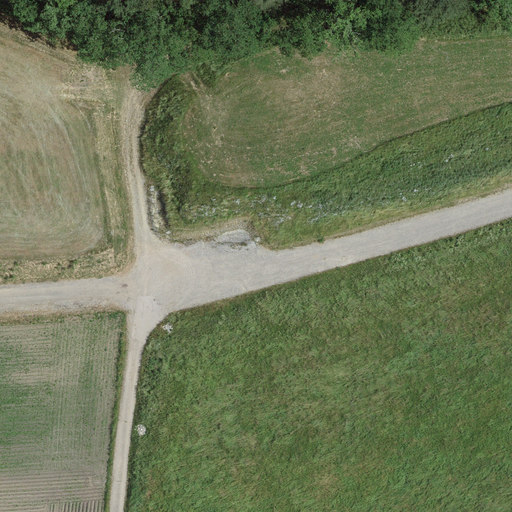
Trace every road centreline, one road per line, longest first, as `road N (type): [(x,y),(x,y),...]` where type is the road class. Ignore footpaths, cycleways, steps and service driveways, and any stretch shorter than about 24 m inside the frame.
road 1 (track): [(119,511),(137,352),(163,311),(511,211)]
road 2 (track): [(163,311),(152,0)]
road 3 (track): [(163,311),(116,290),(0,299)]
